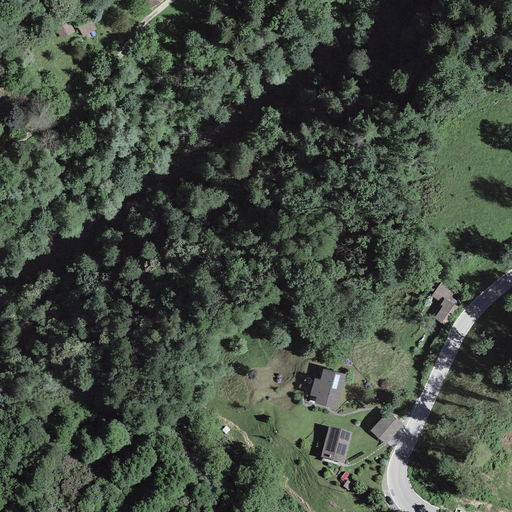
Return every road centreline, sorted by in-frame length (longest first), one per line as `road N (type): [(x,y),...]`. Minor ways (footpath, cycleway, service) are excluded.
road 1 (tertiary): [(511,277),(462,324),(399,457),(398,487),(421,511)]
road 2 (track): [(0,157),(90,91),(170,0)]
